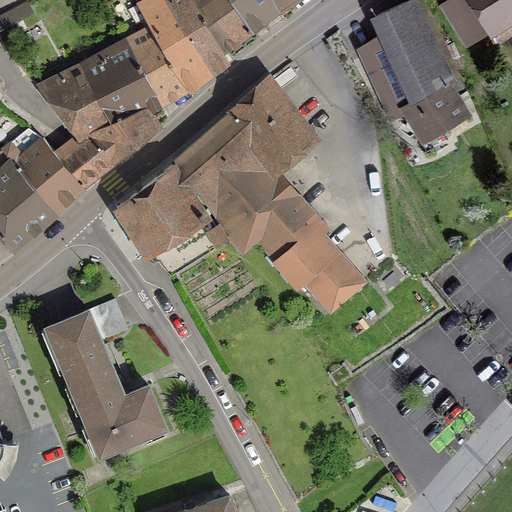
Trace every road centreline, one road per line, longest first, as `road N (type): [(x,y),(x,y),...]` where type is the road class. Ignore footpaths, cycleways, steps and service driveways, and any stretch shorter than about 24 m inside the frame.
road 1 (residential): [(263,511),(220,412),(87,213)]
road 2 (primary): [(87,213),(344,0)]
